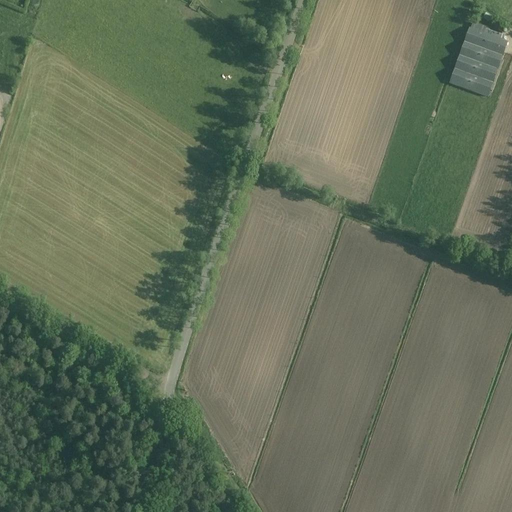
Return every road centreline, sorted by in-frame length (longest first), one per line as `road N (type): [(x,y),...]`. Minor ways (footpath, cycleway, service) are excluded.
road 1 (unclassified): [(147,511),(172,375),(302,0)]
road 2 (track): [(0,285),(169,387)]
road 3 (track): [(254,511),(168,394)]
